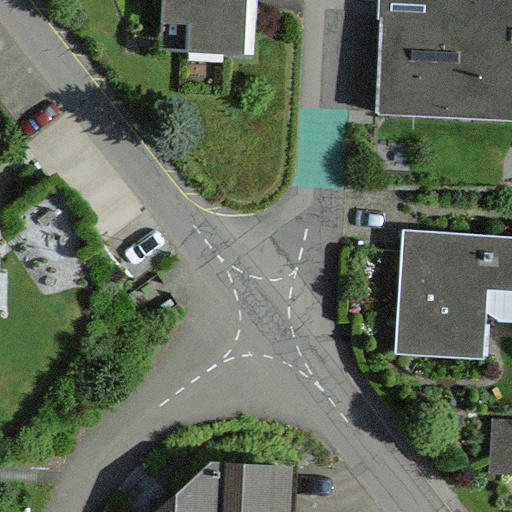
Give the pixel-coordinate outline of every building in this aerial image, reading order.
[(159,0),(158,40),(244,44),(245,0),(159,0)] [(511,0),(376,0),(373,110),(511,113),(511,0)] [(511,231),(401,225),(393,348),(478,353),(481,306),(511,308),(511,231)] [(511,473),(511,416),(488,415),(485,472),(511,473)] [(145,511),(295,511),(296,448),(214,447),(145,511)]
